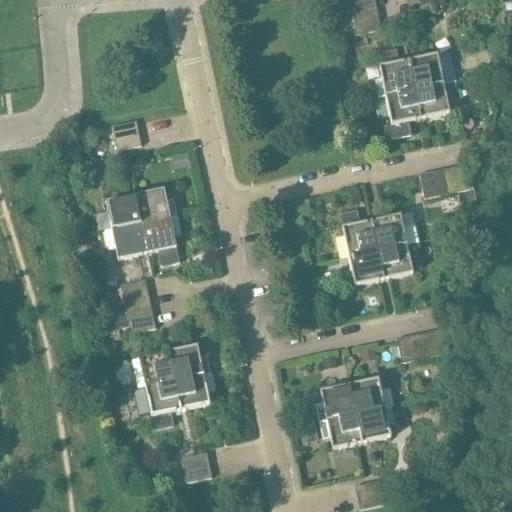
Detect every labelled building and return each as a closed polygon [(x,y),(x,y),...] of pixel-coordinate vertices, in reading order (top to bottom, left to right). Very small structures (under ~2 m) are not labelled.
[(378,20),(376,8),(351,13),(354,26),(378,20)] [(381,33),(378,20),(354,26),(356,38),(381,33)] [(378,101),(385,100),(415,93),(409,63),(398,66),(395,52),(376,56),(379,70),(381,81),(375,83),(378,101)] [(450,84),(444,56),(409,63),(415,93),(450,84)] [(450,84),(415,93),(421,122),(449,116),(449,112),(460,109),(455,83),(450,84)] [(421,122),(415,93),(385,100),(391,128),(383,130),(386,143),(411,138),(408,124),(421,122)] [(114,141),(139,136),(136,124),(112,129),(114,141)] [(139,136),(114,141),(117,154),(141,149),(139,136)] [(187,157),(175,160),(177,171),(190,168),(187,157)] [(461,194),(473,191),(468,167),(455,169),(461,194)] [(449,196),(461,194),(455,169),(443,172),(449,196)] [(436,199),(449,196),(443,172),(431,174),(436,199)] [(424,202),(436,199),(431,174),(419,177),(424,202)] [(166,204),(164,192),(135,198),(141,227),(177,220),(173,202),(166,204)] [(102,217),(105,235),(141,227),(135,198),(106,204),(108,216),(102,217)] [(308,204),(298,206),(301,216),(310,214),(308,204)] [(338,244),(339,249),(342,261),(378,253),(372,224),(359,227),(356,213),(339,217),(345,242),(338,244)] [(412,216),(400,218),(372,224),(378,253),(418,245),(412,216)] [(177,220),(141,227),(147,256),(176,250),(174,239),(181,237),(177,220)] [(105,235),(108,249),(109,252),(116,251),(118,262),(147,256),(141,227),(105,235)] [(455,241),(459,259),(471,257),(467,238),(455,241)] [(378,253),(384,283),(413,276),(410,266),(422,263),(418,245),(378,253)] [(378,253),(342,261),(345,279),(352,277),(355,289),(384,283),(378,253)] [(211,277),(214,265),(203,263),(200,274),(211,277)] [(148,295),(145,282),(120,288),(123,300),(148,295)] [(123,300),(126,312),(150,307),(148,295),(123,300)] [(126,312),(128,324),(153,319),(150,307),(126,312)] [(153,319),(128,324),(131,336),(155,331),(153,319)] [(432,333),(438,358),(450,355),(445,331),(432,333)] [(426,361),(438,358),(432,333),(420,336),(426,361)] [(420,336),(408,339),(413,363),(426,361),(420,336)] [(401,366),(413,363),(408,339),(396,341),(401,366)] [(168,355),(174,384),(210,376),(206,359),(200,361),(197,349),(168,355)] [(373,350),(360,353),(363,364),(376,362),(373,350)] [(135,374),(138,392),(174,384),(168,355),(139,361),(141,373),(135,374)] [(322,360),(324,372),(338,369),(335,357),(322,360)] [(436,360),(437,367),(443,370),(450,369),(447,358),(436,360)] [(210,376),(174,384),(181,413),(210,407),(207,395),(214,394),(210,376)] [(356,417),(391,409),(388,392),(381,393),(378,382),(350,388),(356,417)] [(181,413),(174,384),(138,392),(142,409),(149,408),(151,419),(154,419),(157,432),(173,428),(170,415),(181,413)] [(316,409),(319,424),(326,422),(356,417),(350,388),(320,394),(323,408),(316,409)] [(391,409),(356,417),(362,446),(391,440),(388,428),(395,427),(391,409)] [(362,446),(356,417),(326,422),(319,424),(323,442),(330,441),(333,452),(362,446)] [(182,461),(184,473),(209,468),(206,456),(182,461)] [(209,468),(184,473),(187,485),(212,480),(209,468)] [(382,495),(379,483),(354,488),(357,500),(382,495)] [(435,485),(430,483),(426,485),(424,489),(426,494),(430,496),(435,494),(437,489),(435,485)] [(359,511),(362,511),(384,507),(382,495),(357,500),(359,511)]
